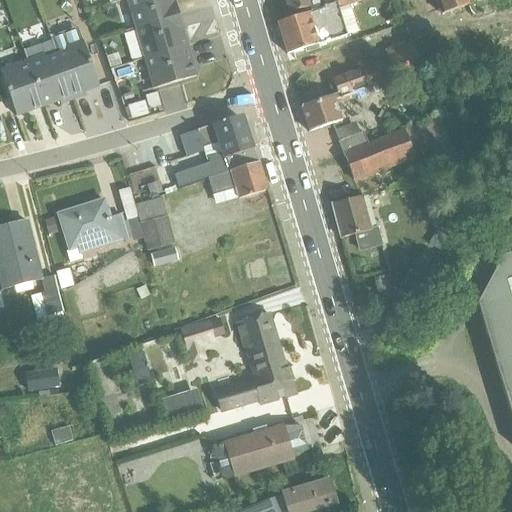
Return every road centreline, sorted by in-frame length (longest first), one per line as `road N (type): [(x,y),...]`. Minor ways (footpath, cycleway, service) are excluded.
road 1 (primary): [(271,93),(393,511)]
road 2 (residential): [(0,171),(271,93)]
road 3 (track): [(511,162),(415,302),(344,345)]
